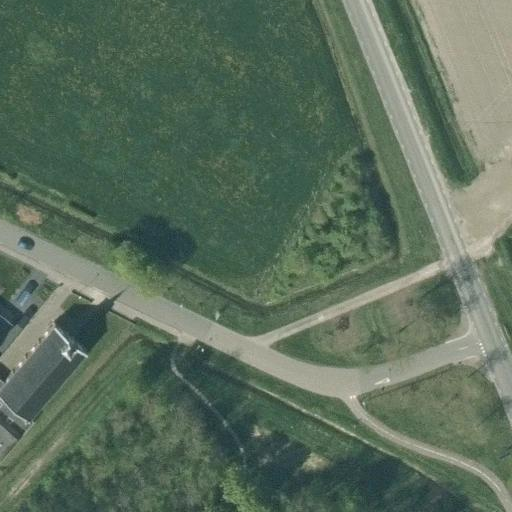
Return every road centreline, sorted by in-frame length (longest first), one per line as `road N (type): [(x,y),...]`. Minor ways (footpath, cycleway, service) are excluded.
road 1 (unclassified): [(490,338),(385,377),(308,382),(0,232)]
road 2 (primary): [(490,338),(350,0)]
